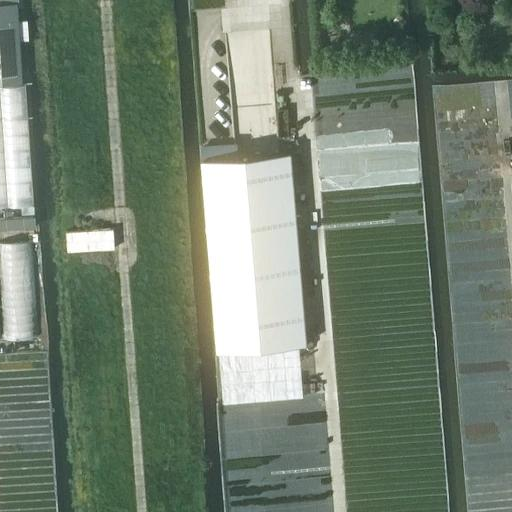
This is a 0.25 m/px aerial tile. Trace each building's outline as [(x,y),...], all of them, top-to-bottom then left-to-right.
[(0,1),(0,82),(20,81),(17,40),(25,40),(27,40),(25,20),(23,20),(16,21),(15,1),(0,1)] [(370,51),(368,36),(355,38),(357,52),(370,51)] [(0,205),(32,203),(24,84),(0,85),(0,205)] [(293,149),(205,156),(220,349),(309,342),(293,149)] [(33,216),(0,218),(0,230),(34,228),(33,216)]
